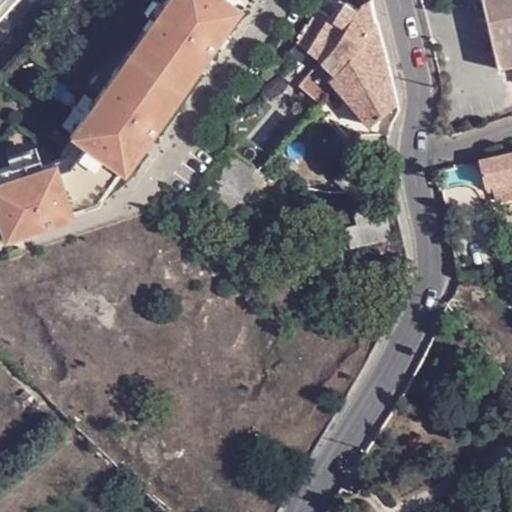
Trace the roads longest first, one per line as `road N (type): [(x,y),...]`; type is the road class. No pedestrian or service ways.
road 1 (residential): [(426,153),(434,260),(428,300),(306,511)]
road 2 (residential): [(397,0),(426,153)]
road 3 (unknown): [(404,511),(511,449)]
